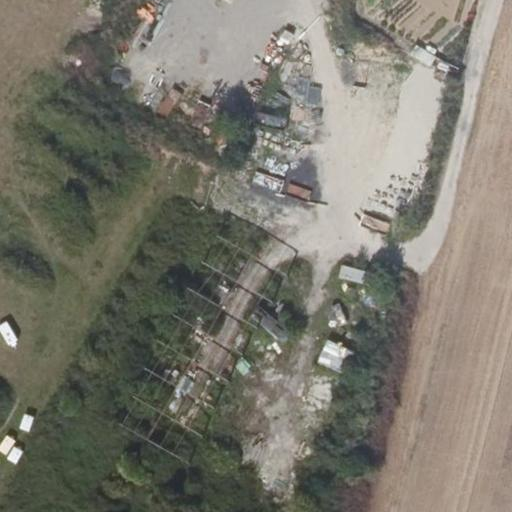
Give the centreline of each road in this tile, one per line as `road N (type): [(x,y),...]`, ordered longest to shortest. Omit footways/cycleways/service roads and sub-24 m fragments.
road 1 (track): [(426,266),(499,0)]
road 2 (track): [(426,266),(374,511)]
